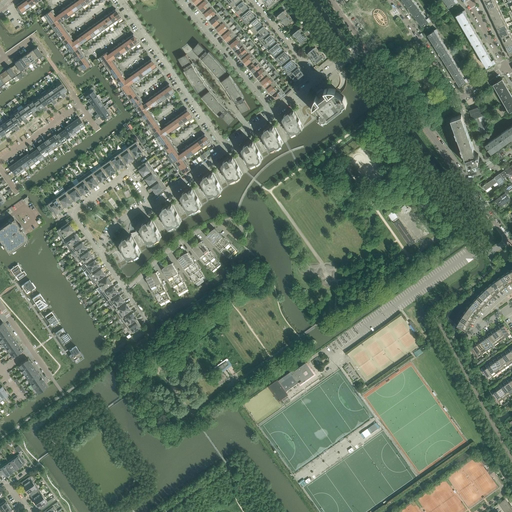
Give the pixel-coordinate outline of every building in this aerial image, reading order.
[(21,2),(22,3),(25,8),(26,10),(31,7),(29,5),(26,0),(25,0),(21,0),(20,1),(21,2)] [(73,0),(74,1),(72,2),(74,3),(77,8),(78,10),(83,7),(81,5),(78,0),(77,0),(73,0)] [(207,0),(203,0),(198,5),(201,9),(209,2),(207,0)] [(242,0),(233,8),(236,12),(245,4),(242,0)] [(268,8),(269,9),(278,2),(276,0),(267,0),(263,3),(264,3),(266,5),(267,5),(267,6),(267,7),(268,8)] [(402,0),(422,27),(428,22),(428,23),(429,22),(430,21),(431,21),(428,18),(427,17),(425,15),(424,16),(418,7),(419,6),(418,6),(417,6),(412,0),(402,0)] [(70,4),(68,5),(69,6),(73,11),(74,13),(78,10),(77,8),(74,3),(72,2),(72,1),(69,3),(70,4)] [(496,1),(485,5),(487,8),(488,10),(498,5),(496,1)] [(18,7),(16,9),(20,14),(22,13),(26,10),(25,8),(22,3),(21,2),(19,3),(18,2),(16,4),(17,5),(16,5),(17,6),(18,7)] [(209,2),(201,9),(204,12),(212,6),(209,2)] [(67,4),(65,6),(66,6),(64,8),(65,9),(69,14),(70,16),(74,13),(73,11),(69,6),(68,5),(67,4)] [(245,4),(236,12),(240,16),(249,8),(245,4)] [(498,5),(488,10),(489,12),(488,12),(490,15),(500,10),(498,5)] [(212,6),(204,12),(207,16),(215,9),(212,6)] [(61,9),(62,9),(60,11),(61,12),(62,13),(63,15),(64,16),(65,17),(66,19),(70,16),(69,14),(65,9),(64,8),(63,7),(61,9)] [(116,18),(117,20),(118,22),(123,18),(121,16),(120,15),(119,13),(118,13),(115,9),(114,8),(112,10),(113,11),(111,12),(112,14),(116,18)] [(249,8),(240,16),(243,20),(252,12),(249,8)] [(277,17),(278,18),(280,21),(279,22),(288,14),(283,8),(274,15),(275,17),(275,16),(276,18),(277,17)] [(215,9),(207,16),(210,20),(218,13),(215,9)] [(55,14),(54,13),(55,12),(53,10),(52,10),(50,11),(45,14),(44,16),(47,20),(48,19),(53,15),(55,14)] [(463,12),(456,15),(486,67),(493,64),(495,63),(496,63),(494,59),(493,59),(493,60),(492,59),(490,56),(489,56),(488,55),(489,55),(488,55),(486,51),(487,50),(486,51),(485,50),(486,49),(484,45),(483,46),(482,45),(483,44),(482,45),(480,41),(481,40),(480,41),(479,39),(480,39),(478,35),(477,36),(476,35),(477,34),(476,34),(474,30),(475,30),(474,30),(473,29),(474,29),(472,25),(471,25),(470,24),(471,24),(471,23),(470,24),(468,20),(469,19),(468,20),(467,19),(468,18),(466,15),(466,14),(466,13),(467,13),(465,10),(463,11),(462,11),(463,12)] [(500,10),(490,15),(491,18),(492,19),(502,14),(500,10)] [(108,13),(109,14),(107,15),(108,17),(111,21),(113,23),(117,20),(116,18),(112,14),(111,12),(110,11),(108,13)] [(252,12),(243,20),(247,24),(256,17),(252,12)] [(218,13),(210,20),(213,23),(221,17),(218,13)] [(58,15),(57,15),(56,16),(55,14),(53,15),(48,19),(47,20),(50,24),(51,23),(56,19),(59,17),(58,15)] [(104,17),(103,18),(104,20),(107,24),(109,26),(113,23),(111,21),(108,17),(107,15),(106,14),(104,16),(104,17)] [(283,27),(284,28),(294,20),(288,14),(279,22),(280,21),(282,24),(283,25),(282,25),(283,27)] [(493,21),(494,24),(504,19),(502,14),(492,19),(493,21)] [(59,21),(61,19),(59,17),(56,19),(51,23),(50,24),(53,28),(54,27),(59,24),(61,22),(59,21)] [(104,20),(103,18),(102,17),(100,19),(100,20),(99,21),(100,23),(103,27),(104,29),(109,26),(107,24),(104,20)] [(221,17),(213,23),(216,27),(224,20),(221,17)] [(256,17),(247,24),(250,28),(259,21),(256,17)] [(504,19),(494,24),(495,27),(496,27),(496,29),(507,24),(504,19)] [(96,22),(96,23),(94,24),(96,25),(99,30),(100,32),(104,29),(103,27),(100,23),(99,21),(98,21),(98,20),(96,22)] [(224,20),(216,27),(219,31),(227,24),(224,20)] [(259,21),(250,28),(254,33),(263,25),(259,21)] [(54,27),(53,28),(56,32),(57,31),(62,28),(64,27),(64,26),(63,24),(62,24),(61,22),(59,24),(54,27)] [(91,25),(92,25),(90,27),(92,28),(95,33),(96,35),(100,32),(99,30),(96,25),(94,24),(94,23),(91,25)] [(227,24),(219,31),(222,34),(230,28),(227,24)] [(496,29),(497,30),(499,33),(509,28),(507,24),(496,29)] [(263,25),(254,33),(257,37),(266,29),(263,25)] [(65,29),(66,29),(65,26),(64,27),(62,28),(57,31),(56,32),(59,37),(60,35),(65,32),(67,31),(65,29)] [(87,28),(88,28),(86,30),(87,31),(91,36),(92,38),(96,35),(95,33),(92,28),(90,27),(89,26),(87,28)] [(293,37),(295,39),(294,40),(304,32),(298,26),(289,34),(290,35),(291,36),(292,36),(293,37)] [(230,28),(222,34),(225,38),(233,31),(230,28)] [(509,28),(499,33),(500,36),(501,38),(511,33),(509,28)] [(83,31),(84,31),(82,33),(83,34),(87,39),(88,41),(92,38),(91,36),(87,31),(86,30),(85,29),(83,31)] [(266,29),(257,37),(261,41),(270,33),(266,29)] [(433,32),(428,35),(460,86),(466,82),(466,83),(466,82),(468,81),(469,81),(467,78),(466,78),(465,77),(464,78),(456,66),(458,66),(457,65),(456,65),(450,56),(451,56),(451,55),(450,55),(444,46),(445,45),(444,44),(443,45),(438,36),(439,35),(438,34),(437,33),(438,32),(438,33),(438,32),(436,29),(434,30),(433,29),(432,30),(433,32)] [(70,34),(69,32),(68,33),(67,31),(65,32),(60,35),(59,37),(61,41),(63,40),(68,36),(70,35),(69,35),(70,34)] [(229,42),(237,35),(233,31),(225,38),(229,42)] [(81,32),(79,34),(78,36),(79,37),(80,38),(81,40),(82,41),(82,42),(84,44),(88,41),(87,39),(83,34),(82,33),(81,32)] [(299,45),(300,46),(309,39),(304,32),(294,40),(295,40),(297,42),(298,43),(298,44),(299,45)] [(131,36),(129,37),(130,38),(134,43),(135,45),(134,45),(136,47),(140,43),(139,41),(136,38),(133,34),(132,33),(130,35),(131,36)] [(270,33),(261,41),(264,45),(273,37),(270,33)] [(511,34),(511,33),(501,38),(502,40),(503,42),(511,38),(511,34)] [(63,40),(61,41),(64,45),(66,44),(71,40),(73,39),(71,38),(72,37),(71,35),(70,35),(68,36),(63,40)] [(126,39),(125,40),(126,41),(129,46),(131,48),(134,45),(135,45),(134,43),(130,38),(129,37),(128,36),(126,38),(126,39)] [(229,43),(231,45),(233,47),(241,40),(238,36),(230,43),(229,43)] [(273,37),(264,45),(268,49),(277,42),(273,37)] [(511,38),(503,42),(504,45),(505,47),(511,43),(511,38)] [(66,44),(64,45),(67,49),(69,48),(74,44),(76,43),(77,42),(76,40),(74,41),(73,39),(71,40),(66,44)] [(126,41),(125,40),(124,39),(122,41),(122,42),(121,43),(122,44),(125,49),(126,51),(131,48),(129,46),(126,41)] [(241,40),(233,47),(236,51),(244,44),(241,40)] [(69,48),(67,49),(70,53),(72,52),(77,49),(79,47),(77,46),(79,44),(77,42),(76,43),(74,44),(69,48)] [(118,45),(116,46),(118,47),(121,52),(122,54),(126,51),(125,49),(122,44),(121,43),(120,43),(120,42),(117,44),(118,45)] [(210,69),(214,74),(217,78),(218,78),(226,72),(220,65),(215,59),(207,51),(199,42),(193,49),(204,60),(203,62),(205,64),(208,67),(210,69)] [(277,42),(268,49),(271,53),(280,46),(277,42)] [(236,51),(237,52),(239,54),(247,48),(244,44),(236,51)] [(308,55),(310,58),(309,58),(310,59),(319,51),(314,44),(305,52),(306,53),(307,55),(307,54),(308,55)] [(113,47),(114,48),(112,49),(113,50),(114,51),(115,53),(116,54),(117,55),(118,57),(122,54),(121,52),(118,47),(116,46),(116,45),(113,47)] [(280,46),(271,53),(274,58),(284,50),(280,46)] [(37,47),(33,50),(39,58),(43,55),(37,47)] [(81,52),(81,51),(82,51),(81,49),(80,49),(79,47),(77,49),(72,52),(70,53),(73,57),(75,56),(80,53),(81,52)] [(247,48),(239,54),(242,58),(250,51),(247,48)] [(33,50),(29,52),(35,60),(39,58),(33,50)] [(284,50),(274,58),(278,62),(287,54),(284,50)] [(84,56),(83,54),(84,54),(83,51),(82,52),(81,52),(80,53),(75,56),(73,57),(76,62),(78,60),(83,57),(84,56)] [(242,58),(243,60),(245,62),(253,55),(250,51),(242,58)] [(313,62),(314,63),(315,65),(324,57),(319,51),(310,59),(311,58),(313,61),(313,60),(314,62),(313,62)] [(29,52),(26,55),(31,63),(35,60),(29,52)] [(112,55),(110,53),(108,54),(107,52),(105,53),(100,57),(99,58),(102,62),(103,61),(109,57),(110,56),(112,55)] [(186,54),(178,58),(183,67),(188,75),(193,83),(198,90),(199,90),(200,92),(207,86),(208,85),(207,85),(205,81),(201,76),(200,74),(198,71),(196,67),(194,68),(186,54)] [(287,54),(278,62),(281,66),(291,58),(287,54)] [(26,55),(22,57),(28,66),(31,63),(26,55)] [(103,61),(102,62),(105,66),(106,65),(112,62),(113,61),(112,59),(113,58),(112,55),(110,56),(109,57),(103,61)] [(253,55),(245,62),(248,65),(256,59),(253,55)] [(87,60),(88,59),(87,57),(86,57),(84,56),(83,57),(78,60),(76,62),(79,66),(81,65),(86,61),(87,60)] [(22,57),(18,60),(24,68),(28,66),(22,57)] [(148,61),(147,62),(148,64),(151,68),(153,70),(152,70),(153,72),(158,68),(156,66),(154,63),(151,59),(150,58),(148,60),(148,61)] [(291,58),(281,66),(285,70),(294,62),(291,58)] [(248,65),(249,67),(251,69),(259,62),(256,59),(248,65)] [(18,60),(14,63),(16,64),(20,71),(21,71),(24,68),(18,60)] [(89,62),(90,62),(88,60),(87,60),(86,61),(81,65),(79,66),(82,70),(83,70),(84,72),(90,67),(89,65),(91,64),(89,62)] [(117,64),(115,62),(114,62),(113,61),(112,62),(106,65),(105,66),(108,71),(109,70),(114,66),(116,65),(117,64)] [(144,64),(143,65),(144,67),(147,71),(148,73),(152,70),(153,70),(151,68),(148,64),(147,62),(146,62),(146,61),(144,63),(144,64)] [(259,62),(251,69),(254,73),(262,66),(259,62)] [(294,62),(285,70),(288,74),(298,66),(294,62)] [(16,64),(11,68),(16,75),(15,76),(16,76),(22,72),(21,71),(20,71),(16,64)] [(119,69),(118,67),(119,67),(117,64),(116,65),(114,66),(109,70),(108,71),(111,75),(112,74),(117,70),(119,69)] [(140,67),(138,68),(140,70),(143,74),(144,76),(148,73),(147,71),(144,67),(143,65),(142,65),(142,64),(139,66),(140,67)] [(254,73),(256,74),(257,77),(266,70),(262,66),(254,73)] [(298,66),(288,74),(292,78),(301,71),(298,66)] [(10,67),(6,70),(12,78),(15,76),(16,75),(11,68),(10,67)] [(135,69),(136,70),(134,71),(136,73),(139,77),(140,79),(144,76),(143,74),(140,70),(138,68),(138,67),(135,69)] [(112,74),(111,75),(114,79),(115,78),(120,74),(122,73),(123,72),(121,70),(120,71),(119,69),(117,70),(112,74)] [(6,70),(3,72),(8,81),(12,78),(6,70)] [(132,72),(130,74),(131,75),(132,76),(133,78),(134,79),(135,80),(136,82),(140,79),(139,77),(136,73),(134,71),(133,70),(131,72),(132,72)] [(266,70),(257,77),(261,80),(269,73),(266,70)] [(304,79),(303,80),(301,78),(305,75),(301,71),(292,78),(297,85),(304,79)] [(3,72),(0,74),(0,76),(5,83),(8,81),(3,72)] [(115,78),(114,79),(117,83),(118,82),(123,78),(125,77),(124,76),(125,75),(123,73),(122,73),(120,74),(115,78)] [(269,73),(261,80),(264,84),(272,77),(269,73)] [(236,86),(233,82),(229,76),(221,81),(220,82),(223,86),(228,93),(229,95),(231,97),(233,101),(234,100),(242,113),(250,109),(247,105),(243,97),(240,92),(236,86)] [(118,82),(117,83),(120,87),(121,86),(126,83),(130,80),(128,78),(126,79),(125,77),(123,78),(118,82)] [(272,77),(264,84),(267,88),(275,81),(272,77)] [(497,81),(493,84),(501,98),(510,93),(502,79),(498,81),(497,81)] [(60,80),(55,84),(56,86),(64,97),(66,96),(64,93),(67,90),(60,80)] [(130,84),(131,83),(130,80),(126,83),(121,86),(120,87),(123,91),(124,91),(129,87),(131,86),(130,84)] [(275,81),(267,88),(270,91),(278,85),(275,81)] [(169,93),(170,95),(171,97),(176,93),(174,91),(172,88),(172,87),(169,84),(168,84),(168,83),(166,85),(166,86),(165,87),(166,89),(169,93)] [(278,85),(270,91),(273,95),(281,88),(278,85)] [(52,89),(57,97),(60,95),(63,98),(64,97),(56,86),(52,89)] [(134,90),(134,89),(133,87),(132,87),(131,86),(129,87),(124,91),(123,91),(126,96),(127,95),(132,91),(134,90)] [(162,89),(160,90),(162,92),(165,96),(166,98),(170,95),(169,93),(166,89),(165,87),(164,87),(164,86),(161,88),(162,89)] [(51,87),(46,90),(55,104),(57,102),(54,99),(57,97),(52,89),(51,87)] [(91,88),(83,93),(89,101),(97,96),(91,88)] [(122,246),(112,254),(120,270),(133,260),(137,258),(139,256),(141,255),(153,245),(155,244),(157,243),(159,241),(161,240),(169,233),(172,229),(177,227),(179,225),(180,224),(193,213),(195,212),(197,211),(199,210),(201,208),(209,201),(213,198),(216,197),(218,196),(220,194),(221,192),(233,182),(236,181),(238,180),(240,178),(241,177),(246,173),(247,172),(254,166),(256,165),(258,164),(260,162),(261,161),(274,150),(276,149),(279,148),(281,147),(282,145),(286,142),(294,135),(297,134),(299,133),(301,131),(302,130),(319,117),(319,118),(320,118),(320,119),(321,119),(321,120),(322,120),(323,120),(323,121),(324,121),(325,121),(325,120),(324,120),(335,111),(336,113),(335,111),(346,102),(346,104),(347,104),(347,103),(347,102),(347,101),(347,100),(346,99),(346,98),(345,97),(345,96),(344,96),(344,95),(343,94),(343,93),(342,93),(342,92),(341,92),(341,93),(341,92),(340,92),(340,91),(339,91),(338,91),(338,90),(337,90),(336,90),(336,89),(335,89),(335,88),(334,88),(333,88),(332,88),(331,88),(330,88),(329,88),(328,88),(327,88),(326,88),(325,89),(324,89),(323,89),(323,90),(322,90),(321,90),(321,91),(320,91),(320,92),(319,92),(318,93),(317,94),(317,95),(316,95),(316,96),(315,96),(315,97),(315,98),(295,113),(294,111),(290,113),(289,111),(287,112),(285,114),(285,115),(284,115),(284,116),(283,116),(283,117),(283,118),(282,118),(284,121),(281,124),(275,129),(273,127),(270,129),(269,127),(267,128),(265,129),(265,130),(264,130),(264,131),(263,131),(263,132),(263,133),(262,133),(262,134),(264,137),(254,144),(253,142),(249,144),(248,143),(247,143),(245,145),(244,145),(244,146),(243,147),(243,148),(242,148),(242,149),(244,153),(234,160),(233,158),(229,160),(228,158),(227,159),(225,161),(224,161),(224,162),(223,162),(223,163),(222,163),(222,164),(222,165),(223,168),(214,176),(213,174),(209,176),(208,174),(206,175),(204,176),(204,177),(203,177),(203,178),(202,179),(202,180),(201,180),(201,181),(203,184),(193,191),(192,189),(188,191),(188,189),(186,190),(184,192),(183,193),(182,194),(182,195),(181,195),(181,196),(183,199),(173,207),(172,205),(168,207),(167,205),(166,206),(164,207),(163,208),(163,209),(162,209),(162,210),(161,210),(161,211),(161,212),(162,215),(153,222),(152,220),(148,222),(147,221),(145,221),(143,223),(143,224),(142,224),(142,225),(141,225),(141,226),(141,227),(140,227),(142,231),(137,234),(136,232),(133,233),(132,233),(130,234),(130,235),(131,235),(131,236),(128,238),(127,236),(125,237),(123,239),(122,239),(122,240),(121,241),(121,242),(120,242),(120,243),(122,246)] [(281,98),(280,99),(281,99),(286,94),(281,88),(273,95),(276,99),(279,96),(281,98)] [(127,95),(126,96),(129,100),(130,99),(135,95),(137,94),(136,92),(135,89),(134,90),(132,91),(127,95)] [(160,89),(157,91),(158,92),(156,93),(157,95),(161,99),(162,101),(166,98),(165,96),(162,92),(160,90),(160,89)] [(212,90),(211,89),(210,90),(203,96),(204,97),(208,103),(213,108),(218,113),(230,125),(235,118),(224,107),(226,106),(222,102),(219,98),(214,93),(212,90)] [(46,90),(41,94),(48,104),(51,101),(53,105),(55,104),(46,90)] [(153,94),(154,95),(152,96),(153,98),(157,102),(158,104),(162,101),(161,99),(157,95),(156,93),(155,92),(153,94)] [(511,95),(510,93),(501,98),(509,112),(511,110),(511,95)] [(41,94),(36,97),(46,110),(47,109),(45,106),(48,104),(41,94)] [(140,98),(140,97),(139,95),(138,96),(137,94),(135,95),(130,99),(129,100),(132,104),(133,103),(138,99),(140,98)] [(149,97),(150,98),(148,99),(149,100),(150,101),(151,103),(152,104),(152,105),(154,107),(158,104),(157,102),(153,98),(152,96),(151,95),(149,97)] [(97,96),(89,101),(91,104),(88,106),(89,108),(100,100),(97,96)] [(32,101),(38,109),(39,110),(42,108),(44,111),(46,110),(36,97),(32,100),(32,101)] [(133,103),(132,104),(135,108),(136,107),(141,104),(143,102),(142,101),(142,100),(141,98),(140,98),(138,99),(133,103)] [(100,100),(89,108),(90,110),(93,107),(95,110),(103,105),(100,100)] [(38,109),(32,101),(28,104),(35,115),(37,114),(35,111),(38,109)] [(136,107),(135,108),(138,112),(139,111),(144,108),(147,105),(146,103),(144,104),(143,102),(141,104),(136,107)] [(28,104),(23,108),(29,115),(32,113),(34,117),(35,115),(28,104)] [(97,113),(94,116),(95,117),(108,108),(106,109),(103,105),(95,110),(97,113)] [(139,111),(138,112),(140,116),(142,115),(147,112),(149,111),(147,109),(149,108),(147,105),(144,108),(139,111)] [(474,109),(471,110),(470,107),(468,108),(478,137),(485,134),(490,131),(482,109),(481,106),(474,108),(474,109)] [(23,108),(18,111),(26,122),(28,121),(25,118),(29,115),(23,108)] [(108,108),(95,117),(96,119),(100,117),(102,120),(112,113),(108,108)] [(188,120),(189,122),(194,118),(192,116),(191,115),(190,113),(189,113),(188,110),(187,109),(186,109),(186,108),(183,110),(184,111),(182,112),(184,114),(187,118),(188,120)] [(14,116),(15,115),(19,122),(22,120),(25,123),(26,122),(18,111),(13,114),(14,116)] [(142,115),(140,116),(138,118),(141,122),(142,122),(145,120),(150,116),(152,115),(151,114),(152,114),(151,112),(150,112),(149,111),(147,112),(142,115)] [(180,114),(178,115),(179,117),(183,121),(184,123),(188,120),(187,118),(184,114),(182,112),(181,111),(179,113),(180,114)] [(77,118),(74,121),(80,129),(84,125),(77,114),(75,115),(77,118)] [(150,116),(145,120),(142,122),(145,126),(148,124),(153,120),(155,119),(153,117),(154,117),(153,114),(152,115),(150,116)] [(177,114),(175,116),(176,117),(174,118),(175,120),(179,124),(180,126),(184,123),(183,121),(179,117),(178,115),(177,114)] [(14,116),(10,119),(18,130),(19,129),(17,125),(20,123),(19,122),(15,115),(14,116)] [(479,159),(479,158),(479,157),(478,154),(476,155),(461,115),(451,118),(465,160),(465,161),(466,161),(468,166),(471,165),(471,166),(473,165),(473,164),(478,162),(478,161),(479,160),(479,159)] [(172,120),(170,121),(171,123),(174,127),(176,129),(180,126),(179,124),(175,120),(174,118),(173,117),(171,119),(172,120)] [(5,122),(11,130),(14,128),(16,131),(18,130),(10,119),(5,122)] [(153,120),(148,124),(145,126),(148,130),(151,128),(156,125),(158,123),(157,123),(158,122),(157,120),(156,121),(155,119),(153,120)] [(69,120),(67,121),(75,132),(80,129),(74,121),(71,123),(69,120)] [(169,120),(167,122),(166,124),(167,125),(168,126),(169,128),(170,129),(170,130),(171,132),(176,129),(174,127),(171,123),(170,121),(169,120)] [(11,130),(5,122),(5,121),(0,123),(0,124),(0,125),(1,125),(8,136),(10,135),(8,132),(11,130)] [(65,122),(68,125),(65,127),(71,136),(70,135),(75,132),(67,121),(65,122)] [(156,125),(151,128),(148,130),(147,130),(150,135),(152,133),(153,132),(159,129),(161,127),(159,126),(160,125),(159,123),(158,123),(156,125)] [(0,125),(0,134),(1,136),(5,134),(7,138),(8,136),(1,125),(0,125)] [(60,127),(59,128),(67,140),(71,136),(65,127),(65,129),(62,131),(60,127)] [(153,132),(152,133),(155,137),(156,136),(161,133),(165,130),(163,128),(162,129),(161,127),(159,129),(153,132)] [(511,127),(498,136),(504,144),(511,138),(511,127)] [(57,130),(59,133),(56,135),(56,134),(55,134),(62,143),(67,140),(59,128),(57,130)] [(165,134),(167,133),(165,130),(161,133),(156,136),(155,137),(153,139),(156,143),(159,141),(164,137),(166,136),(165,134)] [(58,147),(57,145),(61,142),(62,143),(55,134),(52,136),(50,133),(48,134),(58,147)] [(206,145),(207,147),(211,143),(210,141),(208,138),(207,138),(204,134),(203,133),(201,135),(202,136),(200,137),(201,139),(205,143),(206,145)] [(47,135),(49,138),(46,140),(53,150),(58,147),(48,134),(47,135)] [(170,139),(168,137),(166,136),(164,137),(159,141),(156,143),(159,147),(161,146),(162,145),(167,141),(169,140),(169,139),(170,139)] [(197,138),(198,139),(196,140),(197,142),(201,146),(202,148),(206,145),(205,143),(201,139),(200,137),(199,136),(197,138)] [(491,153),(504,144),(498,136),(485,145),(488,149),(487,149),(488,150),(491,154),(491,153)] [(41,139),(39,140),(48,153),(52,150),(53,150),(46,140),(43,143),(41,139)] [(171,142),(172,142),(170,139),(170,140),(169,140),(167,141),(162,145),(161,146),(164,150),(165,149),(170,145),(172,144),(171,142)] [(193,142),(192,143),(193,145),(196,149),(198,151),(202,148),(201,146),(197,142),(196,140),(195,139),(193,141),(193,142)] [(40,145),(37,147),(43,156),(43,155),(47,152),(48,153),(39,140),(38,142),(40,145)] [(143,151),(142,150),(144,149),(141,145),(140,146),(136,141),(132,144),(139,154),(141,153),(141,152),(143,151)] [(191,142),(189,144),(189,145),(188,146),(189,147),(192,152),(193,154),(198,151),(196,149),(193,145),(192,143),(191,142)] [(132,144),(127,147),(134,157),(136,155),(137,156),(139,154),(132,144)] [(175,148),(176,147),(174,145),(174,146),(172,144),(170,145),(165,149),(164,150),(167,154),(168,153),(173,150),(175,148)] [(132,159),(134,157),(127,147),(126,145),(121,148),(123,150),(130,161),(132,159)] [(187,145),(185,147),(183,149),(185,150),(185,151),(186,153),(187,154),(188,155),(189,157),(193,154),(192,152),(189,147),(188,146),(187,146),(187,145)] [(37,147),(37,148),(35,150),(32,147),(31,148),(39,159),(43,156),(37,147)] [(34,163),(39,159),(31,148),(29,149),(31,153),(29,155),(28,153),(27,154),(34,163),(35,163),(34,163)] [(121,148),(117,152),(125,163),(128,162),(130,161),(123,150),(121,148)] [(168,153),(167,154),(165,155),(168,160),(171,157),(176,154),(178,152),(177,151),(178,150),(176,148),(175,148),(173,150),(168,153)] [(22,152),(20,154),(30,167),(34,163),(27,154),(24,156),(22,152)] [(123,165),(125,163),(117,152),(113,155),(121,167),(123,165)] [(176,154),(171,157),(168,160),(171,163),(173,162),(174,161),(179,158),(183,155),(181,153),(180,154),(178,152),(176,154)] [(30,167),(20,154),(19,155),(21,158),(18,160),(25,170),(24,168),(28,165),(30,167)] [(113,155),(108,158),(116,170),(119,168),(121,167),(113,155)] [(183,159),(185,158),(183,155),(179,158),(174,161),(173,162),(171,163),(174,167),(177,166),(182,162),(184,161),(183,159)] [(114,171),(116,170),(108,158),(104,161),(112,173),(115,172),(114,171)] [(13,159),(11,160),(20,173),(25,170),(18,160),(15,162),(13,159)] [(12,165),(9,167),(14,175),(19,171),(20,173),(11,160),(10,161),(12,165)] [(104,161),(99,164),(108,176),(110,174),(110,175),(112,173),(104,161)] [(137,167),(139,170),(140,172),(150,165),(147,161),(137,167)] [(187,164),(188,164),(186,162),(185,162),(184,161),(182,162),(177,166),(174,167),(177,172),(180,170),(185,166),(187,165),(187,164)] [(95,167),(96,169),(104,179),(106,178),(105,177),(108,176),(99,164),(95,167)] [(190,169),(189,167),(190,167),(188,164),(187,165),(185,166),(180,170),(177,172),(181,176),(183,174),(188,171),(190,169)] [(150,165),(140,172),(142,175),(142,174),(144,176),(154,170),(150,165)] [(506,169),(505,169),(505,170),(503,171),(507,176),(511,182),(511,167),(511,166),(508,167),(506,169)] [(91,170),(92,172),(99,182),(101,181),(104,179),(96,169),(95,167),(91,170)] [(97,184),(99,182),(92,172),(91,170),(86,173),(95,186),(97,184)] [(144,176),(145,179),(147,181),(157,174),(154,170),(144,176)] [(503,179),(507,176),(503,171),(500,174),(500,173),(494,177),(494,178),(485,184),(484,185),(483,186),(484,187),(484,188),(486,190),(489,187),(489,188),(494,184),(497,182),(499,185),(505,181),(503,179)] [(86,173),(82,177),(90,188),(92,187),(93,187),(95,186),(86,173)] [(157,174),(147,181),(148,183),(150,185),(160,178),(157,174)] [(88,190),(90,188),(82,177),(77,180),(79,182),(86,192),(88,190)] [(150,185),(152,187),(151,188),(153,190),(163,183),(160,178),(150,185)] [(79,182),(74,185),(81,195),(83,193),(84,193),(86,192),(79,182)] [(73,183),(68,186),(70,188),(77,198),(79,197),(79,196),(81,195),(74,185),(73,183)] [(157,195),(166,187),(163,183),(153,190),(154,192),(155,192),(157,195)] [(70,188),(65,191),(72,201),(75,199),(75,200),(77,198),(70,188)] [(60,192),(61,194),(68,205),(70,203),(72,201),(65,191),(64,189),(60,192)] [(60,192),(55,196),(57,198),(64,207),(66,206),(68,205),(61,194),(60,192)] [(505,193),(495,200),(500,207),(510,199),(505,193)] [(57,198),(52,201),(59,211),(62,209),(61,209),(64,207),(57,198)] [(52,201),(48,204),(45,206),(50,213),(53,211),(55,214),(57,212),(59,211),(52,201)] [(394,213),(389,216),(393,222),(398,219),(394,213)] [(0,228),(0,240),(2,244),(4,247),(9,253),(12,251),(15,249),(23,244),(26,241),(29,239),(26,236),(22,229),(19,226),(14,218),(12,219),(9,222),(0,228)] [(415,242),(414,241),(412,237),(399,219),(394,223),(406,241),(407,242),(410,245),(415,242)] [(68,223),(56,231),(59,236),(71,227),(70,225),(69,225),(68,223)] [(71,227),(59,236),(62,240),(74,232),(72,229),(73,229),(71,227)] [(215,228),(211,232),(218,240),(223,236),(215,228)] [(74,232),(62,240),(65,244),(77,236),(76,234),(74,232)] [(211,232),(207,236),(214,244),(218,240),(211,232)] [(80,240),(79,238),(77,236),(65,244),(68,249),(80,240)] [(223,236),(218,240),(225,247),(229,243),(226,240),(226,239),(225,237),(224,238),(223,236)] [(80,240),(68,249),(72,253),(84,245),(82,242),(82,243),(80,240)] [(218,240),(214,244),(216,246),(217,248),(218,248),(221,251),(225,247),(218,240)] [(202,241),(197,245),(204,253),(209,249),(202,241)] [(225,247),(221,251),(228,258),(236,250),(231,245),(229,243),(225,247)] [(85,247),(84,245),(72,253),(75,258),(77,256),(86,249),(85,247)] [(197,245),(193,248),(200,257),(204,253),(197,245)] [(86,249),(77,256),(75,258),(78,262),(80,261),(90,253),(88,251),(86,249)] [(212,253),(211,251),(210,251),(209,249),(204,253),(210,260),(215,257),(212,253)] [(187,252),(183,256),(189,265),(194,261),(187,252)] [(90,253),(80,261),(83,265),(93,258),(91,256),(92,256),(90,253)] [(201,259),(203,261),(206,264),(210,260),(204,253),(200,257),(201,259)] [(183,256),(178,259),(184,268),(189,265),(183,256)] [(210,260),(206,264),(212,271),(221,264),(215,257),(210,260)] [(93,258),(83,265),(81,266),(84,271),(96,262),(95,260),(94,260),(93,258)] [(197,265),(196,263),(195,263),(194,261),(189,265),(195,273),(199,269),(197,265)] [(98,265),(98,264),(96,262),(84,271),(87,275),(99,267),(98,265)] [(172,263),(167,266),(173,275),(178,272),(172,263)] [(18,264),(10,270),(15,278),(16,277),(18,281),(26,275),(18,264)] [(186,270),(185,270),(187,272),(190,276),(195,273),(189,265),(184,268),(186,270)] [(167,266),(163,269),(168,278),(173,275),(167,266)] [(99,267),(87,275),(90,280),(103,271),(101,269),(99,267)] [(195,273),(190,276),(196,284),(205,277),(199,269),(195,273)] [(103,271),(90,280),(94,284),(96,283),(105,276),(104,273),(103,271)] [(161,282),(158,276),(157,272),(151,275),(156,285),(161,282)] [(178,272),(173,275),(178,283),(183,280),(181,277),(181,276),(180,274),(179,274),(178,272)] [(151,275),(146,277),(151,287),(156,285),(151,275)] [(168,278),(169,280),(169,281),(170,283),(171,282),(173,286),(178,283),(173,275),(168,278)] [(500,278),(499,278),(505,286),(505,287),(506,288),(509,285),(509,284),(504,275),(501,276),(502,277),(500,278)] [(105,276),(96,283),(99,287),(109,280),(107,278),(105,276)] [(499,278),(500,278),(499,277),(497,279),(497,280),(495,281),(501,289),(501,290),(501,289),(502,291),(504,287),(505,287),(505,286),(499,278)] [(109,280),(99,287),(97,288),(100,293),(112,284),(110,282),(109,280)] [(178,283),(173,286),(178,295),(188,289),(183,280),(178,283)] [(34,288),(29,281),(24,284),(21,286),(26,294),(29,291),(34,288)] [(495,281),(493,282),(493,283),(491,284),(497,292),(497,293),(497,292),(498,294),(500,290),(501,290),(501,289),(495,281)] [(166,290),(164,286),(163,284),(161,282),(156,285),(161,293),(166,290)] [(112,284),(100,293),(103,297),(115,289),(114,286),(113,287),(112,284)] [(487,288),(493,295),(494,296),(495,297),(497,293),(497,292),(491,284),(488,286),(489,286),(487,288)] [(156,285),(151,287),(152,289),(153,292),(155,296),(161,293),(156,285)] [(484,289),(485,290),(483,291),(490,299),(491,300),(493,296),(494,296),(493,295),(487,288),(487,287),(484,289)] [(115,289),(103,297),(106,302),(118,293),(116,291),(117,291),(115,289)] [(161,293),(155,296),(160,304),(170,299),(166,290),(161,293)] [(483,291),(480,293),(481,293),(479,295),(486,302),(487,303),(488,303),(489,300),(490,299),(483,291)] [(118,293),(106,302),(109,306),(121,297),(120,295),(120,296),(118,293)] [(47,305),(40,294),(32,299),(40,310),(47,305)] [(476,299),(475,299),(483,306),(484,307),(486,303),(486,302),(479,295),(477,297),(476,299)] [(121,297),(109,306),(112,310),(114,309),(124,302),(123,300),(121,297)] [(472,303),(479,309),(480,310),(481,311),(482,307),(483,306),(475,299),(476,299),(475,298),(473,301),(474,301),(472,303)] [(124,302),(114,309),(118,313),(128,306),(126,304),(124,302)] [(472,302),(470,305),(469,307),(468,307),(476,313),(477,314),(477,313),(478,314),(479,311),(480,310),(479,309),(472,303),(472,302)] [(118,313),(116,315),(119,319),(130,311),(129,309),(129,308),(128,306),(118,313)] [(468,307),(469,307),(468,307),(466,309),(467,309),(465,311),(473,317),(474,318),(474,317),(475,318),(476,314),(477,314),(476,313),(468,307)] [(342,350),(366,382),(420,344),(396,310),(342,350)] [(130,311),(119,319),(122,324),(134,315),(132,313),(130,311)] [(463,313),(464,314),(462,316),(471,321),(471,322),(471,321),(472,322),(473,318),(474,318),(473,317),(465,311),(463,313)] [(58,322),(51,313),(45,317),(50,324),(52,327),(56,324),(55,324),(58,322)] [(134,315),(122,324),(125,328),(127,327),(137,320),(135,318),(136,317),(134,315)] [(462,316),(462,315),(460,318),(461,318),(460,320),(459,320),(468,326),(470,326),(470,322),(471,322),(471,321),(462,316)] [(137,320),(127,327),(131,332),(133,331),(139,327),(139,326),(141,325),(137,320)] [(459,320),(458,323),(457,325),(460,327),(466,330),(467,331),(468,327),(468,326),(459,320),(460,320),(459,320)] [(500,328),(506,336),(510,334),(510,333),(511,332),(508,329),(507,330),(504,325),(502,326),(501,325),(499,326),(498,326),(500,328)] [(0,338),(9,332),(6,327),(0,331),(0,338)] [(495,329),(494,329),(496,331),(502,339),(506,336),(500,328),(498,329),(497,328),(495,329)] [(67,335),(63,329),(55,334),(56,335),(57,337),(62,343),(64,341),(66,343),(71,339),(67,334),(67,335)] [(491,331),(491,332),(492,334),(492,333),(498,342),(502,339),(496,331),(494,332),(493,330),(491,332),(491,331)] [(12,336),(13,336),(12,336),(9,332),(0,338),(0,339),(2,343),(3,343),(12,336)] [(492,333),(492,334),(490,335),(489,333),(487,335),(487,334),(488,336),(494,345),(498,342),(492,333)] [(16,341),(13,336),(12,336),(3,343),(2,343),(6,348),(16,341)] [(488,336),(487,337),(485,336),(483,337),(484,339),(490,347),(494,345),(488,336)] [(479,340),(480,342),(486,350),(490,347),(484,339),(483,340),(481,339),(479,340)] [(19,346),(16,341),(6,348),(9,353),(19,346)] [(475,343),(476,345),(477,345),(482,353),(486,350),(480,342),(479,343),(478,341),(475,343)] [(471,346),(469,347),(476,357),(478,356),(479,356),(482,353),(477,345),(476,345),(475,346),(474,344),(472,346),(471,345),(471,346)] [(13,358),(22,351),(19,346),(9,353),(13,358)] [(79,352),(76,347),(69,351),(72,354),(70,356),(73,361),(74,361),(78,358),(79,360),(83,358),(84,357),(80,352),(79,352)] [(501,354),(501,355),(502,356),(508,365),(511,362),(511,361),(506,353),(506,354),(505,355),(503,353),(501,355),(501,354)] [(497,357),(498,359),(504,367),(508,365),(502,356),(501,357),(500,356),(497,357)] [(28,358),(18,365),(21,370),(31,363),(30,362),(29,360),(28,358)] [(493,360),(494,362),(495,362),(500,370),(504,367),(498,359),(497,360),(496,359),(493,360)] [(495,362),(494,362),(493,363),(492,361),(490,363),(489,363),(490,365),(491,365),(497,373),(500,370),(495,362)] [(278,381),(270,386),(280,399),(287,394),(285,392),(301,381),(303,382),(315,374),(306,362),(295,370),(294,369),(278,381)] [(31,363),(21,370),(25,375),(35,368),(31,363)] [(485,365),(485,366),(486,368),(487,367),(493,376),(497,373),(491,365),(490,365),(489,366),(488,364),(486,366),(485,365)] [(489,379),(489,378),(493,376),(487,367),(486,368),(485,369),(484,367),(482,368),(481,368),(481,369),(480,369),(484,374),(485,373),(486,375),(485,376),(487,379),(488,378),(489,379)] [(35,368),(25,375),(28,379),(38,372),(35,368)] [(38,372),(28,379),(31,384),(30,385),(31,384),(41,377),(38,372)] [(41,377),(31,384),(35,389),(44,382),(43,380),(42,378),(41,377)] [(503,383),(504,385),(505,385),(511,393),(511,392),(511,386),(509,382),(508,382),(507,383),(506,381),(504,383),(503,383)] [(44,382),(35,389),(38,394),(48,387),(44,382)] [(500,385),(499,386),(501,388),(501,387),(507,396),(511,393),(505,385),(504,385),(503,386),(502,384),(500,386),(500,385)] [(8,394),(9,394),(6,390),(5,391),(2,386),(0,387),(0,395),(3,400),(9,395),(8,394)] [(496,388),(495,388),(497,390),(503,399),(507,396),(501,387),(501,388),(499,389),(498,387),(496,388)] [(492,391),(491,391),(496,398),(495,398),(497,402),(498,401),(499,402),(499,401),(503,399),(497,390),(495,391),(494,390),(492,391)] [(376,422),(360,434),(364,439),(380,427),(376,422)] [(17,455),(12,458),(18,467),(19,468),(22,466),(21,465),(22,465),(23,464),(25,462),(19,453),(17,455)] [(17,470),(19,468),(18,467),(12,458),(8,461),(9,464),(13,468),(14,470),(15,470),(16,469),(16,470),(17,470)] [(498,488),(476,458),(447,478),(469,509),(498,488)] [(13,471),(14,470),(13,468),(9,464),(8,461),(3,465),(10,473),(10,474),(13,473),(13,472),(12,472),(13,471)] [(8,476),(10,474),(10,473),(3,465),(0,466),(0,474),(1,475),(4,474),(5,476),(6,476),(7,475),(8,476)] [(35,483),(30,476),(21,482),(23,485),(23,486),(24,487),(23,487),(23,488),(25,490),(26,489),(34,484),(35,483)] [(29,494),(31,496),(39,490),(38,488),(35,483),(34,484),(26,489),(25,490),(27,493),(28,492),(28,493),(29,494)] [(33,501),(35,504),(36,503),(44,497),(39,490),(31,496),(32,499),(33,500),(34,501),(33,501)] [(40,510),(49,504),(51,503),(50,503),(49,503),(47,501),(44,497),(36,503),(35,504),(36,506),(37,506),(38,507),(39,508),(40,510)] [(511,511),(511,508),(505,499),(499,503),(504,511),(511,511)] [(3,502),(1,504),(1,505),(6,511),(9,511),(12,510),(6,501),(5,502),(4,503),(4,502),(3,502)]
